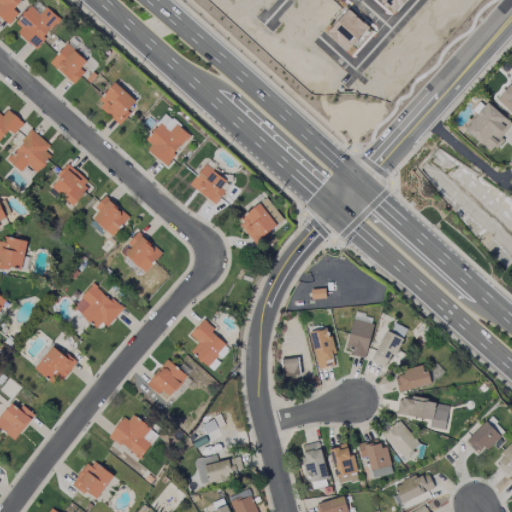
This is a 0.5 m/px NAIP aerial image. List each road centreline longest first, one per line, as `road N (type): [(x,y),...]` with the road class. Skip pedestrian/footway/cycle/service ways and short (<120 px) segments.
road 1 (residential): [(0,61),(219,255),(8,511)]
road 2 (primary): [(97,0),(335,211)]
road 3 (primary): [(360,184),(149,0)]
road 4 (tertiary): [(335,211),(511,14)]
road 5 (residential): [(264,425),(257,361),(268,304),(295,256),(335,211)]
road 6 (primary): [(335,211),(511,367)]
road 7 (primary): [(511,320),(360,184)]
